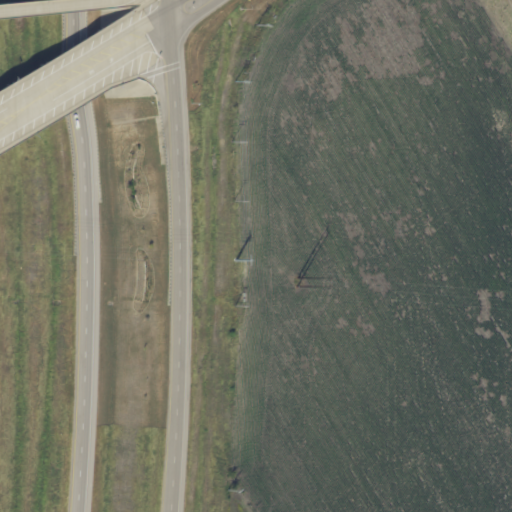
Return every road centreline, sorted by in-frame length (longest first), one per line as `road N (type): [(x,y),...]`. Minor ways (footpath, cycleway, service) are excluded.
road 1 (tertiary): [(170,511),(179,361),(160,0)]
road 2 (motorway): [(75,511),(84,307),(72,0)]
road 3 (tertiary): [(0,121),(133,42)]
